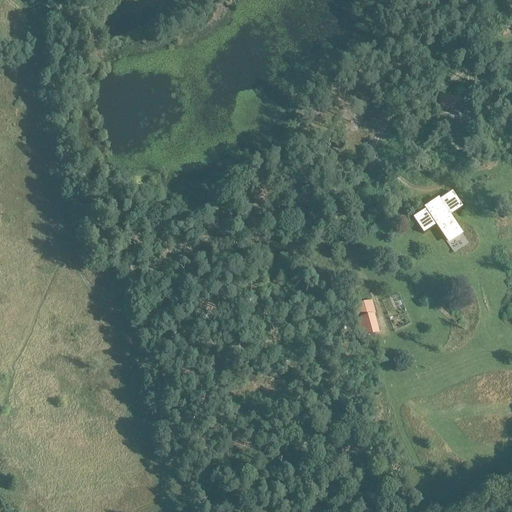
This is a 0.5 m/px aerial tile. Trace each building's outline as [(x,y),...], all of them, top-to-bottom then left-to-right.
[(440,96),(438,109),(463,111),(465,98),(440,96)] [(414,183),(404,190),(411,200),(421,193),(414,183)] [(413,219),(423,234),(435,226),(448,245),(462,236),(450,216),(462,208),(452,193),(436,203),(440,209),(432,214),(428,209),(413,219)] [(375,315),(371,300),(355,305),(359,319),(357,319),(364,344),(378,339),(377,335),(380,334),(374,315),(375,315)] [(505,316),(498,319),(500,325),(508,322),(505,316)]
